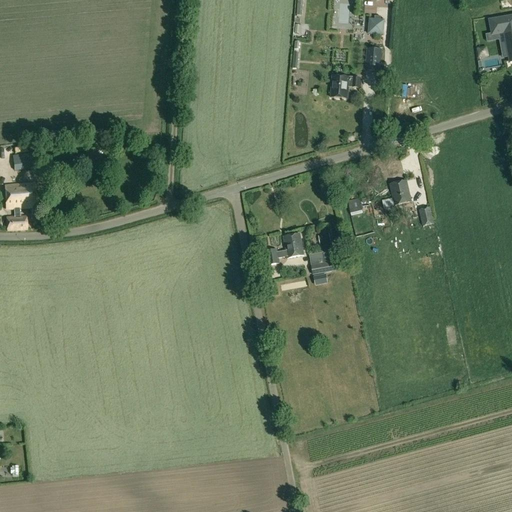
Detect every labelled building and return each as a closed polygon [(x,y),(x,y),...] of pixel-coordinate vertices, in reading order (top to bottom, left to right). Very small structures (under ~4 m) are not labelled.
[(387,31),(388,15),(372,15),(372,31),(387,31)] [(511,18),(490,22),(492,35),(505,33),(507,45),(511,44),(511,18)] [(367,49),(365,72),(380,73),(382,51),(367,49)] [(352,88),(359,88),(359,79),(353,78),(353,79),(349,78),(332,77),(331,98),(347,99),(348,87),(352,87),(352,88)] [(13,157),(14,171),(32,170),(30,155),(13,157)] [(395,206),(411,202),(407,181),(390,185),(395,206)] [(6,218),(7,233),(27,231),(26,217),(20,217),(19,209),(35,208),(33,185),(5,187),(7,210),(14,210),(14,217),(6,218)] [(348,202),(351,216),(363,214),(360,200),(348,202)] [(418,211),(422,227),(434,224),(430,208),(418,211)] [(286,251),(278,253),(279,259),(287,257),(287,259),(304,256),(300,235),(283,238),(286,251)] [(329,235),(318,237),(320,247),(331,245),(329,235)] [(265,252),(268,267),(280,264),(277,250),(265,252)] [(313,275),(334,271),(336,270),(333,251),(321,253),(323,264),(312,266),(313,275)]
